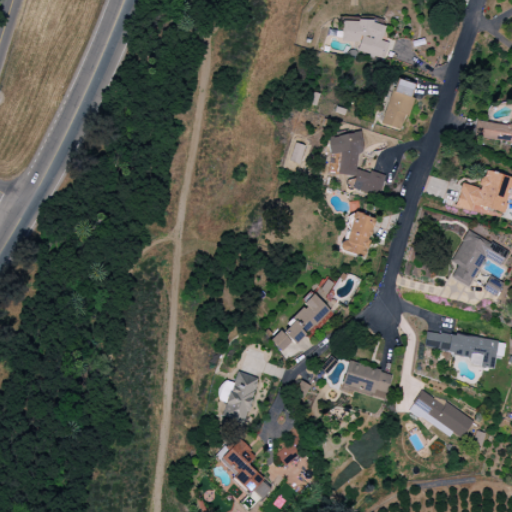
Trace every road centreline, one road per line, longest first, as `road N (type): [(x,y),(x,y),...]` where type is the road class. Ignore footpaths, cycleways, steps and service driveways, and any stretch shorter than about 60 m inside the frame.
road 1 (residential): [(478,0),(381,316),(359,320),(310,352),(284,387),(277,424)]
road 2 (secondary): [(0,250),(59,145),(122,0)]
